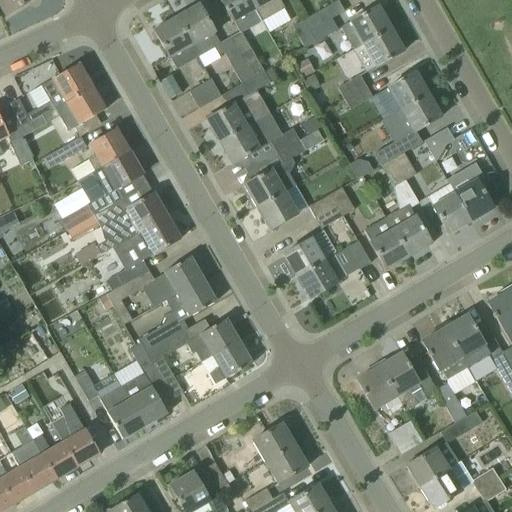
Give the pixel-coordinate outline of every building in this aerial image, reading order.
[(0,0),(0,12),(2,17),(31,0),(0,0)] [(218,0),(238,33),(239,32),(240,34),(261,22),(247,0),(218,0)] [(278,0),(247,0),(261,22),(284,10),(278,0)] [(337,1),(302,21),(308,32),(330,19),(343,12),(337,1)] [(196,58),(218,45),(217,44),(219,44),(197,5),(174,19),(196,58)] [(377,7),(339,28),(352,50),(389,29),(377,7)] [(174,19),(152,31),(175,70),(196,58),(174,19)] [(336,30),(330,19),(308,32),(314,43),(336,30)] [(302,21),(291,27),(303,49),(314,43),(308,32),(302,21)] [(402,52),(389,29),(352,50),(364,73),(402,52)] [(238,33),(228,38),(239,58),(250,51),(240,34),(239,32),(238,33)] [(217,44),(218,45),(229,64),(239,58),(228,38),(219,44),(217,44)] [(250,51),(239,58),(251,79),(262,72),(250,51)] [(251,79),(239,58),(229,64),(241,84),(251,79)] [(303,79),(314,73),(306,60),(296,66),(303,79)] [(17,99),(5,106),(16,129),(40,117),(56,107),(67,101),(90,88),(77,65),(40,86),(48,101),(25,115),(17,99)] [(271,69),(263,74),(269,84),(277,79),(271,69)] [(241,84),(248,96),(269,84),(262,72),(251,79),(241,84)] [(427,95),(414,72),(385,89),(398,111),(427,95)] [(307,94),(319,88),(314,76),(302,81),(307,94)] [(358,76),(336,88),(342,99),(365,87),(358,76)] [(198,109),(220,97),(210,79),(188,92),(198,109)] [(365,87),(342,99),(349,110),(371,98),(365,87)] [(67,101),(80,124),(103,111),(90,88),(67,101)] [(380,121),(393,144),(414,132),(440,117),(427,95),(398,111),(380,121)] [(217,143),(257,120),(244,98),(233,104),(204,121),(217,143)] [(45,124),(61,115),(56,107),(40,117),(45,124)] [(307,135),(320,127),(315,118),(302,126),(307,135)] [(230,166),(269,143),(270,142),(257,120),(217,143),(230,166)] [(115,129),(87,145),(94,157),(87,161),(93,172),(128,152),(115,129)] [(451,140),(445,130),(445,129),(422,142),(429,153),(451,140)] [(269,143),(275,153),(298,140),(292,130),(270,142),(269,143)] [(421,143),(414,132),(393,144),(373,155),(380,167),(391,160),(403,154),(421,143)] [(31,160),(20,137),(7,142),(19,167),(31,160)] [(79,137),(41,159),(47,170),(85,148),(79,137)] [(298,140),(275,153),(281,164),(282,164),(304,151),(298,140)] [(141,175),(128,152),(93,172),(90,174),(103,195),(86,206),(92,217),(121,201),(115,190),(126,184),(127,186),(130,184),(129,182),(141,175)] [(391,160),(403,182),(415,175),(403,154),(391,160)] [(393,188),(403,182),(391,160),(380,167),(393,188)] [(482,179),(474,166),(445,183),(451,194),(469,223),(492,209),(477,182),(482,179)] [(255,209),(284,192),(272,170),(242,186),(255,209)] [(328,195),(335,206),(341,217),(353,210),(340,188),(328,195)] [(268,231),(297,215),(284,192),(255,209),(268,231)] [(116,246),(165,217),(152,194),(126,210),(121,201),(92,217),(99,228),(115,218),(122,231),(111,238),(95,247),(99,255),(116,246)] [(451,194),(430,206),(447,235),(469,223),(451,194)] [(335,206),(328,195),(307,207),(308,208),(307,209),(312,219),(335,206)] [(390,229),(407,258),(429,245),(406,205),(383,218),(390,229)] [(319,229),(341,217),(335,206),(312,219),(319,229)] [(64,218),(70,229),(88,219),(82,208),(64,218)] [(133,247),(141,261),(179,240),(165,217),(116,246),(121,254),(133,247)] [(369,242),(368,242),(385,271),(407,258),(390,229),(383,218),(362,230),(369,242)] [(324,261),(311,239),(282,255),(295,278),(324,261)] [(356,241),(356,242),(345,248),(358,270),(369,264),(356,241)] [(295,278),(308,300),(346,278),(334,256),(324,261),(295,278)] [(162,273),(163,275),(153,281),(153,282),(153,283),(164,302),(201,280),(188,258),(162,273)] [(144,273),(139,263),(116,277),(121,286),(144,273)] [(153,281),(147,271),(144,273),(121,286),(113,291),(105,295),(122,326),(131,321),(120,301),(144,288),(153,283),(153,282),(153,281)] [(121,286),(116,277),(108,281),(113,291),(121,286)] [(214,302),(201,280),(164,302),(171,313),(165,316),(161,327),(137,341),(139,344),(145,354),(167,342),(187,329),(182,321),(214,302)] [(511,296),(509,292),(487,304),(493,314),(492,315),(494,320),(496,319),(511,347),(511,296)] [(104,311),(111,307),(105,295),(97,300),(104,311)] [(0,322),(13,315),(5,300),(0,303),(0,322)] [(73,326),(82,322),(76,312),(68,316),(73,326)] [(466,369),(489,356),(474,330),(475,330),(473,325),(471,326),(466,316),(443,329),(466,369)] [(237,342),(224,320),(185,343),(191,355),(206,347),(211,357),(237,342)] [(466,369),(443,329),(421,342),(426,352),(425,353),(428,357),(429,356),(444,382),(466,369)] [(167,342),(145,354),(151,364),(161,358),(173,352),(167,342)] [(207,375),(213,386),(250,364),(237,342),(211,357),(218,369),(207,375)] [(142,374),(118,388),(142,428),(165,414),(147,384),(159,378),(151,364),(145,354),(139,344),(128,350),(142,374)] [(501,353),(490,359),(511,398),(511,372),(506,362),(501,353)] [(400,354),(378,367),(401,408),(404,413),(416,406),(408,392),(418,387),(423,396),(434,390),(416,359),(406,364),(400,354)] [(182,393),(173,378),(161,358),(151,364),(159,378),(172,399),(182,393)] [(401,408),(378,367),(355,380),(361,390),(360,391),(363,396),(364,395),(374,411),(384,405),(390,415),(401,408)] [(73,378),(87,402),(98,396),(83,372),(73,378)] [(29,379),(29,396),(49,395),(48,378),(29,379)] [(446,384),(434,390),(454,424),(465,417),(446,384)] [(28,397),(21,386),(8,394),(15,405),(28,397)] [(97,400),(121,441),(142,428),(118,388),(97,400)] [(63,419),(51,426),(61,443),(76,468),(96,456),(68,408),(59,413),(63,419)] [(445,444),(446,444),(481,423),(474,412),(465,417),(454,424),(439,433),(445,444)] [(422,444),(409,422),(387,435),(399,457),(422,444)] [(281,425),(250,443),(263,464),(293,446),(281,425)] [(26,431),(32,442),(55,480),(76,468),(61,443),(49,450),(34,426),(26,431)] [(32,442),(10,454),(18,468),(33,493),(55,480),(32,442)] [(458,465),(446,444),(445,444),(435,450),(435,449),(405,468),(419,490),(458,465)] [(263,464),(276,486),(306,468),(293,446),(263,464)] [(470,478),(481,468),(471,458),(461,468),(470,478)] [(0,485),(12,505),(33,493),(18,468),(7,475),(0,463),(0,485)] [(214,464),(203,471),(216,493),(227,486),(214,464)] [(432,510),(471,486),(470,483),(458,465),(419,490),(432,510)] [(491,470),(470,483),(471,486),(477,495),(499,482),(491,470)] [(227,511),(216,493),(203,471),(193,476),(191,473),(169,486),(184,511),(193,511),(208,504),(212,511),(227,511)] [(229,472),(223,476),(228,484),(234,481),(229,472)] [(477,495),(483,505),(505,492),(499,482),(477,495)] [(0,511),(12,505),(0,485),(0,511)] [(317,486),(288,503),(286,504),(287,506),(291,511),(322,511),(329,508),(317,486)] [(266,490),(244,503),(249,511),(252,511),(272,500),(266,490)] [(147,511),(137,494),(106,511),(147,511)] [(286,504),(288,503),(282,494),(272,500),(252,511),(277,511),(287,506),(286,504)]
